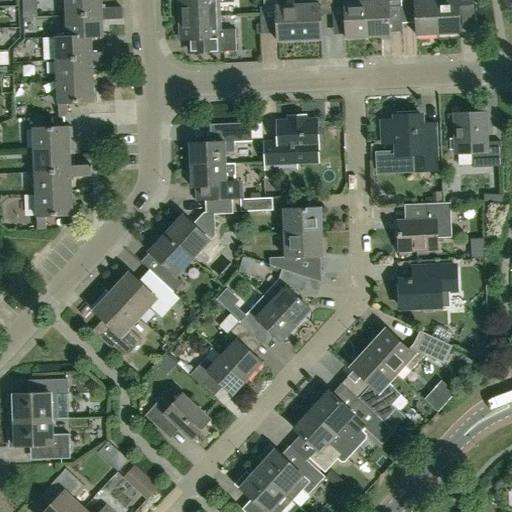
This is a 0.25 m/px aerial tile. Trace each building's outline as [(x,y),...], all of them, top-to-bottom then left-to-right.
[(102,14),(123,13),(123,8),(112,9),(102,9),(101,0),(65,0),(66,10),(66,16),(102,14)] [(234,0),(179,0),(180,18),(219,16),(218,3),(234,2),(234,0)] [(277,41),(300,40),(297,0),(263,0),(264,13),(276,12),(277,41)] [(297,0),(300,40),(322,39),(321,10),(333,10),(332,0),(297,0)] [(332,0),(333,10),(345,9),(346,38),(368,37),(367,2),(366,2),(366,0),(332,0)] [(367,2),(368,37),(390,36),(389,7),(401,7),(401,5),(400,0),(366,0),(366,2),(367,2)] [(426,0),(425,0),(400,0),(401,5),(415,4),(417,36),(439,34),(436,0),(426,0)] [(436,0),(439,34),(460,33),(459,7),(473,6),(472,0),(436,0)] [(123,19),(123,13),(102,14),(66,16),(67,37),(103,35),(103,20),(113,19),(123,19)] [(220,30),(219,16),(180,18),(181,41),(213,39),(213,52),(236,51),(235,29),(220,30)] [(487,52),(486,26),(472,26),(473,52),(487,52)] [(92,53),(91,37),(103,37),(103,35),(67,37),(55,37),(56,60),(113,57),(112,52),(92,53)] [(102,63),(113,62),(113,57),(56,60),(57,81),(93,80),(93,63),(102,63)] [(94,87),(93,80),(57,81),(58,89),(59,116),(68,115),(67,103),(94,102),(94,87)] [(487,142),(485,112),(455,114),(457,154),(472,153),(472,168),(502,166),(501,141),(487,142)] [(394,116),(394,120),(381,120),(382,146),(396,145),(396,155),(413,154),(414,170),(438,169),(436,141),(423,142),(422,115),(394,116)] [(34,145),(34,151),(70,149),(70,143),(69,127),(42,128),(42,116),(33,117),(34,145)] [(304,120),(304,116),(290,117),(290,121),(277,122),(278,142),(265,143),(265,165),(296,163),(296,149),(319,148),(317,120),(304,120)] [(191,165),(226,164),(225,153),(235,152),(234,142),(252,141),(251,123),(218,124),(219,142),(190,143),(191,165)] [(35,172),(71,170),(81,170),(91,170),(91,165),(81,165),(71,166),(70,149),(34,151),(35,172)] [(205,201),(233,200),(237,199),(235,163),(226,164),(191,165),(192,187),(205,187),(205,201)] [(91,170),(81,170),(71,170),(35,172),(36,194),(72,193),(71,176),(81,176),(91,175),(92,175),(91,170)] [(432,195),(425,195),(426,201),(443,200),(443,191),(432,192),(432,195)] [(37,228),(46,228),(46,216),(73,215),(72,198),(72,193),(36,194),(36,200),(37,228)] [(241,212),(273,210),(273,198),(260,198),(251,199),(241,199),(241,212)] [(206,215),(233,214),(233,200),(205,201),(206,215)] [(399,251),(438,250),(437,238),(448,238),(452,234),(450,203),(426,204),(427,220),(398,221),(399,251)] [(285,233),(322,232),(321,208),(284,209),(285,233)] [(194,224),(183,215),(166,233),(194,259),(215,235),(215,218),(207,219),(203,215),(194,224)] [(298,257),(323,256),(322,232),(285,233),(286,257),(298,257)] [(181,299),(184,295),(180,292),(186,286),(182,283),(183,282),(177,277),(194,259),(166,233),(149,252),(165,266),(156,276),(158,278),(181,299)] [(243,235),(244,246),(253,246),(253,235),(243,235)] [(474,259),(485,258),(484,248),(473,249),(474,259)] [(286,257),(282,257),(270,258),(270,265),(282,269),(294,273),(301,275),(301,274),(298,273),(298,257),(286,257)] [(433,311),(435,307),(440,307),(440,292),(456,292),(455,265),(430,266),(430,279),(400,280),(401,308),(422,307),(425,312),(433,311)] [(296,326),(311,310),(289,289),(294,273),(282,269),(279,280),(264,296),(271,302),(296,326)] [(147,289),(129,273),(112,292),(140,318),(150,307),(162,319),(181,299),(158,278),(147,289)] [(124,360),(142,340),(130,329),(140,318),(112,292),(94,311),(112,328),(101,339),(124,360)] [(256,304),(249,312),(239,322),(249,331),(253,335),(263,325),(282,342),(296,326),(271,302),(264,296),(256,304)] [(239,341),(249,331),(239,322),(229,333),(222,341),(229,347),(222,355),(248,379),(263,363),(239,341)] [(408,349),(386,329),(369,348),(396,374),(404,365),(411,371),(426,355),(444,363),(452,346),(420,331),(414,343),(408,349)] [(483,362),(489,358),(489,344),(481,344),(473,348),(470,354),(483,362)] [(384,422),(396,408),(392,405),(401,395),(388,383),(396,374),(369,348),(351,367),(370,385),(358,398),(377,415),(384,422)] [(248,379),(222,355),(214,363),(207,357),(191,375),(200,384),(210,374),(233,395),(248,379)] [(52,419),(51,406),(69,405),(68,379),(37,380),(38,394),(7,395),(8,413),(14,413),(14,420),(52,419)] [(312,410),(337,433),(354,449),(364,438),(364,436),(361,433),(377,415),(358,398),(348,408),(329,391),(312,410)] [(210,420),(182,394),(171,407),(161,398),(146,415),(165,433),(175,423),(192,439),(210,420)] [(337,433),(312,410),(294,429),(317,450),(310,458),(325,472),(338,457),(342,460),(344,460),(354,449),(337,433)] [(52,434),(52,419),(14,420),(15,428),(9,428),(9,447),(39,446),(40,460),(71,458),(70,434),(52,434)] [(293,466),(271,446),(260,457),(265,462),(258,469),(292,501),(303,489),(308,495),(325,476),(303,456),(293,466)] [(133,473),(154,500),(167,490),(146,463),(133,473)] [(80,511),(84,508),(73,498),(84,485),(66,469),(45,491),(56,501),(45,511),(80,511)] [(292,501),(258,469),(251,476),(247,472),(236,484),(258,504),(250,511),(282,511),(292,501)] [(325,476),(343,493),(349,487),(331,471),(325,476)]
